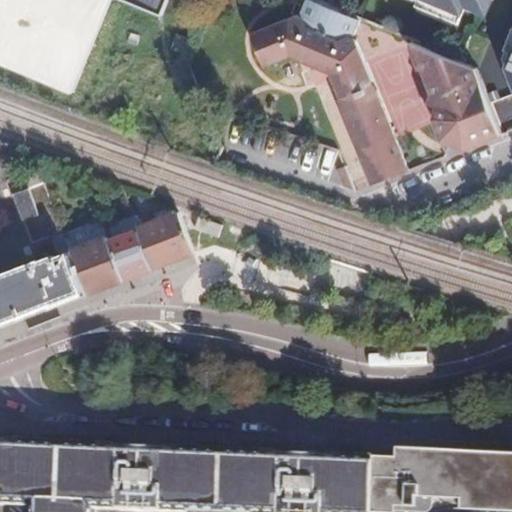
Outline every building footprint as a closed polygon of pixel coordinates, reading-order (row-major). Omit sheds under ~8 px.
[(0,0),(0,62),(71,92),(108,0),(0,0)] [(314,0),(313,0),(312,0),(306,17),(303,16),(258,34),(272,67),(304,55),(332,67),(344,98),(340,100),(368,171),(379,167),(382,175),(394,180),(412,173),(379,89),(373,87),(376,79),(359,40),(355,38),(363,20),(314,0)] [(419,0),(455,15),(460,3),(483,12),(488,0),(419,0)] [(472,149),(505,136),(480,69),(447,55),(420,44),(432,74),(426,76),(431,90),(436,88),(443,103),(436,116),(445,139),(472,149)] [(74,252),(50,191),(49,192),(43,179),(31,184),(22,160),(0,168),(0,174),(6,192),(14,190),(35,245),(55,239),(63,258),(59,259),(50,254),(48,260),(0,278),(0,329),(90,294),(74,252)] [(345,190),(357,194),(348,169),(338,173),(345,190)] [(175,261),(195,253),(180,213),(171,217),(168,211),(146,219),(148,225),(139,229),(140,232),(155,269),(175,261)] [(112,242),(127,280),(155,269),(140,232),(125,237),(112,242)] [(111,238),(74,252),(90,294),(114,284),(127,280),(112,242),(111,238)] [(0,502),(9,503),(10,501),(40,502),(100,505),(123,506),(123,508),(169,510),(170,508),(267,511),(377,511),(381,467),(381,461),(347,459),(347,456),(267,453),(267,456),(186,453),(186,449),(105,446),(105,449),(26,446),(26,442),(0,440),(0,502)] [(477,451),(382,447),(381,458),(424,459),(424,460),(455,455),(477,451)] [(511,452),(477,451),(455,455),(424,460),(424,465),(442,466),(440,499),(422,498),(421,508),(500,511),(503,463),(511,463),(511,452)] [(424,459),(381,458),(381,461),(381,467),(424,460),(424,459)] [(381,467),(377,511),(398,511),(399,507),(411,507),(421,508),(422,498),(440,499),(442,466),(424,465),(424,460),(381,467)] [(500,511),(511,511),(511,463),(503,463),(500,511)] [(99,511),(100,505),(40,502),(39,511),(99,511)]
